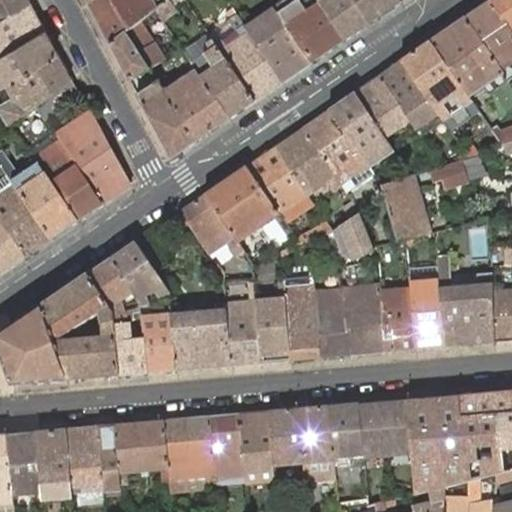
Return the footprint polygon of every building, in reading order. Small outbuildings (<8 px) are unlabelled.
[(0,0),(0,18),(30,0),(0,0)] [(0,53),(45,28),(31,0),(30,0),(0,18),(0,53)] [(95,0),(89,4),(111,44),(127,32),(140,21),(151,12),(144,0),(95,0)] [(157,8),(151,0),(144,0),(151,12),(156,9),(157,8)] [(175,7),(170,0),(167,0),(157,8),(156,9),(163,20),(177,10),(175,7)] [(282,0),(281,0),(274,5),(279,13),(313,62),(345,40),(318,0),(306,0),(312,9),(296,20),(282,0)] [(318,0),(345,40),(370,23),(354,0),(318,0)] [(354,0),(370,23),(401,3),(400,0),(354,0)] [(511,0),(493,0),(492,1),(511,29),(511,0)] [(511,29),(492,1),(467,18),(499,65),(503,72),(507,78),(511,74),(511,29)] [(249,34),(283,82),(313,62),(279,13),(249,34)] [(249,34),(238,16),(231,21),(238,31),(217,46),(254,102),(283,82),(249,34)] [(467,18),(432,41),(469,95),(483,86),(485,89),(489,94),(509,81),(507,78),(503,72),(499,65),(467,18)] [(127,32),(111,44),(130,80),(150,69),(150,68),(165,59),(140,21),(127,32)] [(210,35),(213,40),(217,46),(238,31),(231,21),(210,35)] [(0,53),(0,71),(6,82),(59,52),(45,28),(0,53)] [(204,55),(192,63),(196,69),(230,118),(254,102),(217,46),(213,40),(205,45),(209,51),(204,54),(204,55)] [(404,61),(444,120),(450,128),(478,109),(473,102),(472,100),(469,95),(432,41),(404,61)] [(209,51),(205,45),(188,57),(192,63),(204,55),(204,54),(209,51)] [(0,104),(0,108),(9,123),(10,122),(36,103),(72,76),(59,52),(6,82),(14,95),(0,104)] [(411,119),(422,135),(444,120),(404,61),(381,76),(411,119)] [(164,77),(158,81),(158,82),(197,141),(230,118),(196,69),(170,86),(164,77)] [(72,76),(36,103),(46,117),(80,92),(72,76)] [(385,136),(411,119),(381,76),(356,93),(385,136)] [(158,82),(138,94),(172,158),(197,141),(158,82)] [(395,151),(385,136),(356,93),(331,110),(371,167),(395,151)] [(61,138),(65,145),(105,204),(132,185),(94,116),(91,110),(57,133),(61,138)] [(374,172),(371,167),(331,110),(304,128),(343,185),(347,191),(374,172)] [(493,130),(503,146),(506,145),(511,142),(511,129),(503,133),(498,127),(493,130)] [(343,185),(304,128),(276,148),(309,195),(329,181),(335,190),(343,185)] [(36,159),(38,164),(79,222),(105,204),(65,145),(47,158),(44,154),(36,159)] [(315,203),(309,195),(276,148),(248,166),(279,211),(286,223),(315,203)] [(449,163),(442,166),(430,170),(434,183),(442,180),(445,189),(470,181),(462,159),(449,163)] [(3,169),(9,178),(52,239),(79,222),(38,164),(22,175),(13,162),(3,169)] [(279,211),(248,166),(206,195),(238,240),(279,211)] [(414,175),(411,176),(382,185),(399,242),(408,240),(430,234),(414,175)] [(0,217),(27,256),(52,239),(9,178),(0,184),(0,217)] [(245,251),(238,240),(206,195),(181,212),(211,255),(228,243),(237,256),(245,251)] [(352,219),(360,214),(361,213),(354,202),(345,209),(352,219)] [(375,253),(374,249),(365,227),(360,214),(352,219),(335,231),(334,231),(325,238),(334,264),(343,261),(335,238),(337,236),(345,256),(352,258),(375,253)] [(0,272),(1,274),(27,256),(0,217),(0,272)] [(325,238),(334,231),(329,222),(298,239),(301,243),(311,241),(325,238)] [(379,248),(382,246),(374,224),(365,227),(374,249),(379,248)] [(171,261),(151,233),(137,242),(156,271),(171,261)] [(142,307),(150,304),(148,298),(159,294),(161,296),(170,292),(156,271),(137,242),(112,259),(135,294),(139,301),(142,307)] [(419,242),(409,245),(409,251),(419,250),(419,242)] [(494,292),(492,274),(452,277),(450,257),(439,258),(440,275),(441,289),(446,347),(496,342),(494,292)] [(135,294),(112,259),(89,274),(115,313),(116,321),(116,325),(131,324),(136,321),(136,315),(142,314),(142,307),(129,310),(125,300),(135,294)] [(262,363),(292,360),(286,290),(285,284),(285,280),(284,271),(279,272),(280,290),(256,292),(257,309),(262,363)] [(333,356),(352,355),(348,307),(342,290),(328,291),(327,277),(321,278),(321,272),(314,272),(315,277),(316,287),(322,358),(333,356)] [(115,313),(89,274),(43,306),(56,341),(58,340),(86,323),(103,312),(107,324),(116,321),(115,313)] [(417,349),(446,347),(441,289),(440,275),(419,277),(411,278),(412,292),(417,349)] [(342,290),(342,289),(338,276),(327,277),(328,291),(342,290)] [(315,277),(285,280),(285,284),(291,283),(291,289),(316,287),(315,277)] [(352,355),(386,352),(382,294),(382,285),(371,285),(371,287),(358,288),(357,279),(350,279),(351,288),(342,289),(342,290),(348,307),(352,355)] [(292,360),(322,358),(316,287),(291,289),(291,283),(285,284),(286,290),(292,360)] [(511,291),(494,292),(496,342),(511,340),(511,291)] [(412,292),(382,294),(386,352),(417,349),(412,292)] [(177,371),(233,366),(228,311),(226,299),(216,300),(217,312),(218,324),(182,327),(181,316),(180,307),(172,307),(172,316),(177,371)] [(148,373),(177,371),(172,316),(153,318),(153,312),(150,304),(142,307),(142,314),(143,321),(145,340),(148,373)] [(56,341),(43,306),(0,334),(0,348),(13,385),(50,382),(69,380),(56,341)] [(233,366),(262,363),(257,309),(228,311),(233,366)] [(89,330),(107,324),(103,312),(86,323),(89,330)] [(218,324),(217,312),(181,316),(182,327),(218,324)] [(69,380),(121,376),(116,325),(116,321),(107,324),(111,335),(92,337),(58,340),(56,341),(69,380)] [(111,335),(107,324),(89,330),(92,337),(111,335)] [(121,376),(148,373),(145,340),(135,341),(132,337),(131,324),(116,325),(121,376)] [(511,390),(463,395),(410,399),(414,460),(416,482),(417,494),(430,490),(446,487),(470,480),(480,478),(498,474),(511,470),(511,390)] [(410,399),(360,404),(365,456),(406,453),(406,460),(414,460),(410,399)] [(360,404),(331,406),(335,459),(336,466),(349,464),(349,458),(365,456),(360,404)] [(337,478),(336,466),(335,459),(331,406),(301,409),(308,486),(314,486),(337,484),(337,478)] [(301,409),(271,411),(276,467),(291,465),(291,474),(292,482),(301,481),(301,486),(308,486),(301,409)] [(271,411),(242,415),(247,474),(247,482),(248,483),(277,480),(277,479),(277,476),(276,467),(271,411)] [(242,415),(211,417),(217,476),(247,474),(242,415)] [(211,417),(166,421),(171,480),(217,476),(211,417)] [(166,421),(117,426),(122,486),(130,485),(129,472),(164,468),(165,482),(171,481),(171,480),(166,421)] [(117,426),(101,427),(106,491),(123,490),(122,486),(117,426)] [(101,427),(68,430),(74,489),(74,494),(106,491),(101,427)] [(68,430),(39,433),(43,492),(74,489),(68,430)] [(39,433),(9,435),(14,494),(43,492),(39,433)] [(0,435),(0,505),(6,505),(7,510),(8,510),(8,511),(15,511),(14,494),(9,435),(0,435)] [(291,465),(276,467),(277,476),(291,474),(291,465)] [(511,470),(498,474),(497,483),(511,478),(511,470)] [(247,474),(217,476),(217,484),(247,482),(247,474)] [(171,481),(172,492),(218,488),(217,484),(217,476),(171,480),(171,481)] [(479,503),(480,478),(470,480),(469,496),(468,511),(495,511),(495,507),(496,501),(479,503)] [(511,511),(511,482),(500,486),(506,504),(495,507),(495,511),(511,511)] [(387,511),(384,502),(382,503),(376,505),(377,511),(444,511),(445,496),(446,487),(430,490),(433,502),(415,507),(416,511),(387,511)] [(468,511),(469,496),(445,496),(444,511),(468,511)]
